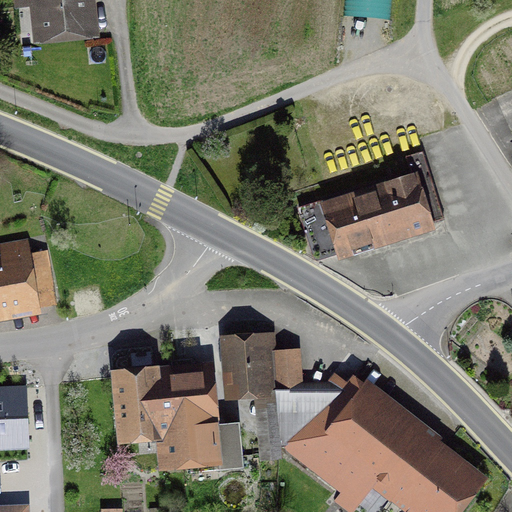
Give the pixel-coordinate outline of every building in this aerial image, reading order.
[(40,0),(44,34),(85,30),(81,0),(40,0)] [(338,0),(338,10),(388,14),(388,0),(338,0)] [(299,209),(315,260),(443,219),(422,152),(407,156),(416,183),(331,210),(329,202),(299,209)] [(0,308),(53,299),(45,253),(25,257),(23,245),(0,248),(0,308)] [(263,453),(280,451),(279,440),(279,434),(277,402),(276,390),(274,353),(275,352),(274,333),(230,336),(234,392),(258,391),(263,453)] [(298,351),(275,352),(274,353),(276,390),(277,402),(282,402),(299,401),(300,387),(300,385),(298,351)] [(161,464),(184,462),(180,422),(177,423),(172,376),(155,378),(154,374),(116,377),(122,436),(158,433),(161,464)] [(177,423),(180,422),(184,462),(216,459),(217,470),(243,468),(238,423),(215,425),(213,406),(205,406),(202,374),(172,376),(177,423)] [(340,382),(338,384),(300,385),(300,387),(299,401),(282,402),(277,402),(279,434),(279,440),(294,441),(348,484),(366,462),(420,504),(413,511),(450,511),(474,483),(361,395),(360,397),(340,382)] [(25,387),(0,387),(0,449),(28,448),(25,387)] [(219,511),(218,500),(186,503),(187,511),(219,511)]
